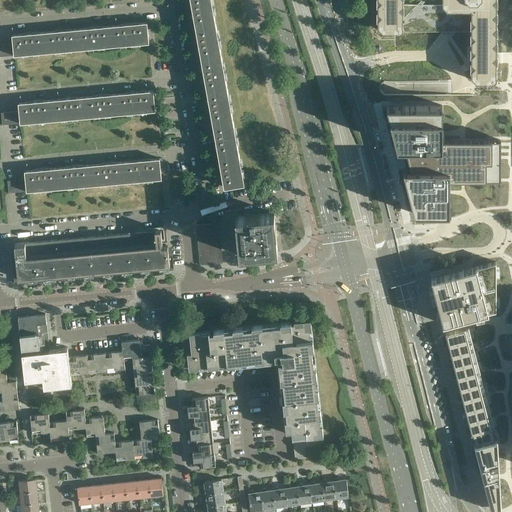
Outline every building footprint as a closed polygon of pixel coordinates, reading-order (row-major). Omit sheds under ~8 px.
[(211,0),(190,0),(195,25),(215,22),(211,0)] [(376,0),(376,5),(377,5),(378,5),(378,10),(377,10),(376,10),(376,19),(377,19),(378,19),(377,26),(377,54),(377,67),(377,83),(379,84),(380,85),(384,81),(449,81),(473,81),(476,81),(494,81),(496,79),(495,0),(376,0)] [(147,22),(110,26),(112,46),(149,42),(147,22)] [(201,58),(221,54),(215,22),(195,25),(201,58)] [(110,26),(77,29),(79,49),(112,46),(110,26)] [(77,29),(45,32),(47,52),(79,49),(77,29)] [(12,35),(13,43),(14,55),(47,52),(45,32),(12,35)] [(207,90),(227,86),(221,54),(201,58),(207,90)] [(212,122),(233,118),(227,86),(207,90),(212,122)] [(153,90),(116,93),(118,114),(155,110),(153,90)] [(116,93),(84,96),(86,117),(118,114),(116,93)] [(84,96),(51,100),(53,120),(86,117),(84,96)] [(463,97),(385,96),(387,105),(397,146),(404,170),(403,170),(414,214),(450,214),(450,213),(467,213),(494,206),(494,179),(500,179),(500,161),(500,157),(500,151),(500,144),(500,140),(494,140),(494,96),(463,97)] [(51,100),(18,103),(19,111),(20,123),(53,120),(51,100)] [(218,154),(238,150),(233,118),(212,122),(218,154)] [(218,154),(224,187),(244,183),(238,150),(218,154)] [(159,158),(123,161),(124,182),(161,178),(159,158)] [(123,161),(90,164),(92,185),(124,182),(123,161)] [(90,164),(57,167),(59,188),(92,185),(90,164)] [(57,167),(25,170),(24,170),(25,179),(26,191),(59,188),(57,167)] [(274,212),(235,216),(239,255),(278,251),(274,212)] [(165,265),(163,246),(158,247),(157,243),(157,240),(156,230),(147,231),(143,232),(134,232),(125,233),(107,235),(97,236),(88,237),(79,237),(70,238),(61,239),(52,240),(42,241),(33,242),(25,242),(15,243),(18,272),(18,279),(37,277),(46,276),(55,276),(64,275),(73,274),(82,273),(92,272),(101,271),(110,270),(128,269),(137,268),(147,267),(165,265)] [(496,261),(431,278),(432,285),(434,291),(435,294),(437,300),(439,311),(441,317),(443,324),(475,315),(483,313),(496,310),(496,304),(496,296),(496,276),(496,268),(496,261)] [(18,317),(27,398),(73,393),(72,384),(71,374),(69,356),(68,347),(50,349),(47,323),(46,313),(18,317)] [(319,396),(318,387),(318,386),(315,386),(314,378),(317,378),(317,377),(316,368),(316,367),(313,367),(311,349),(314,349),(313,348),(313,339),(312,338),(310,339),(309,330),(311,330),(311,329),(310,319),(294,321),(294,323),(291,324),(291,322),(291,321),(281,323),(280,323),(281,325),(272,326),(272,324),(268,324),(261,325),(213,330),(214,332),(210,333),(209,330),(209,331),(180,334),(180,341),(181,350),(189,350),(190,352),(187,353),(189,369),(256,362),(256,360),(265,359),(272,362),(275,358),(282,357),(282,361),(278,362),(290,361),(297,427),(286,429),(292,429),(293,438),(295,457),(305,456),(304,447),(314,446),(324,444),(322,425),(322,424),(320,425),(319,416),(321,416),(321,415),(320,406),(320,405),(317,406),(317,397),(319,397),(319,396)] [(468,328),(445,334),(448,345),(471,339),(468,328)] [(122,341),(122,350),(123,356),(124,356),(132,355),(151,354),(150,344),(141,345),(140,339),(122,341)] [(471,339),(448,345),(451,356),(474,350),(471,339)] [(112,356),(106,356),(107,367),(116,366),(116,369),(125,368),(124,356),(123,356),(122,350),(111,351),(112,356)] [(474,350),(451,356),(451,357),(454,367),(477,361),(474,350)] [(111,351),(88,354),(89,369),(98,368),(98,371),(107,370),(107,367),(106,356),(112,356),(111,351)] [(70,356),(69,356),(71,374),(71,371),(80,370),(80,373),(89,372),(89,369),(88,358),(87,354),(76,355),(76,356),(70,356)] [(151,354),(132,355),(134,367),(137,367),(137,375),(148,374),(153,374),(151,354)] [(477,361),(454,367),(454,368),(457,379),(480,372),(477,362),(477,361)] [(480,372),(457,379),(458,382),(460,390),(483,384),(480,373),(480,372)] [(137,394),(155,392),(154,385),(153,374),(148,374),(137,375),(135,376),(136,385),(139,385),(140,393),(137,394)] [(7,381),(0,382),(0,391),(2,391),(3,400),(14,399),(18,398),(17,392),(16,380),(7,381)] [(483,384),(460,390),(463,401),(486,395),(486,394),(483,384)] [(155,392),(137,394),(137,403),(156,401),(155,392)] [(486,395),(463,401),(465,412),(489,406),(486,395)] [(188,410),(189,410),(210,408),(208,396),(192,398),(193,404),(188,405),(188,410)] [(0,400),(0,401),(1,410),(19,407),(18,398),(14,399),(3,400),(0,400)] [(489,406),(465,412),(468,423),(491,417),(491,416),(489,406)] [(189,410),(188,410),(189,415),(194,415),(195,421),(211,419),(210,408),(189,410)] [(73,410),(67,411),(66,411),(67,420),(68,426),(77,425),(77,428),(86,427),(86,422),(85,418),(84,409),(73,410)] [(37,414),(31,415),(30,415),(32,433),(33,433),(32,430),(41,429),(41,432),(50,431),(51,431),(50,426),(50,422),(49,413),(37,414)] [(86,422),(86,427),(87,436),(87,433),(96,432),(96,435),(99,435),(105,433),(103,416),(91,417),(92,417),(85,418),(86,422)] [(491,417),(468,423),(471,434),(494,428),(494,427),(492,417),(491,417)] [(152,419),(139,421),(141,438),(151,437),(150,435),(159,434),(159,437),(160,437),(158,419),(152,419)] [(192,433),(212,430),(211,419),(195,421),(196,427),(190,428),(191,433),(192,433)] [(10,421),(0,422),(0,434),(1,441),(10,440),(9,437),(18,436),(18,439),(19,439),(17,421),(16,420),(16,421),(10,421)] [(50,422),(50,426),(51,431),(50,431),(51,440),(52,440),(51,437),(60,436),(60,439),(69,438),(68,426),(67,420),(56,421),(50,422)] [(494,428),(471,434),(472,434),(475,444),(474,444),(474,445),(497,439),(497,438),(495,439),(492,429),(495,428),(494,428)] [(212,430),(192,433),(191,433),(191,438),(197,438),(197,444),(213,442),(212,430)] [(105,433),(99,435),(100,443),(97,443),(98,453),(116,451),(116,446),(115,442),(115,439),(114,432),(105,433)] [(133,440),(134,444),(134,454),(143,454),(143,457),(153,456),(151,437),(141,438),(139,439),(133,440)] [(115,442),(116,446),(116,451),(117,460),(117,457),(125,456),(126,459),(135,458),(134,454),(134,444),(133,440),(133,439),(121,441),(115,442)] [(497,439),(474,445),(482,475),(491,511),(501,510),(499,475),(497,439)] [(193,455),(194,455),(215,453),(213,442),(197,444),(198,450),(193,450),(193,455)] [(215,453),(194,455),(194,456),(193,456),(194,461),(199,460),(200,467),(216,465),(215,453)] [(162,477),(149,479),(151,495),(164,494),(162,477)] [(333,478),(333,480),(336,498),(349,496),(346,479),(339,480),(338,477),(333,478)] [(36,478),(20,480),(21,492),(38,490),(36,478)] [(204,494),(206,494),(224,491),(222,478),(205,481),(206,488),(203,489),(204,494)] [(149,479),(138,480),(139,496),(151,495),(149,479)] [(321,480),(321,482),(324,500),(336,498),(333,480),(326,481),(326,479),(321,480)] [(138,480),(126,481),(127,498),(139,496),(138,480)] [(126,481),(114,483),(115,499),(127,498),(126,481)] [(309,482),(309,484),(311,501),(324,500),(321,482),(314,483),(314,481),(309,482)] [(114,483),(102,484),(104,501),(115,499),(114,483)] [(297,484),(297,486),(299,503),(311,501),(309,484),(302,485),(302,483),(297,484)] [(102,484),(90,485),(92,502),(104,501),(102,484)] [(78,487),(80,503),(92,502),(90,485),(78,487)] [(284,485),(285,487),(287,505),(299,503),(297,486),(290,487),(289,485),(284,485)] [(272,487),(272,489),(275,507),(287,505),(285,487),(278,488),(278,486),(272,487)] [(260,489),(260,491),(263,508),(275,507),(272,489),(266,490),(265,488),(260,489)] [(38,490),(21,492),(22,504),(39,502),(38,490)] [(253,490),(248,491),(251,510),(263,508),(260,491),(253,492),(253,490)] [(224,491),(206,494),(207,501),(205,501),(206,506),(208,506),(226,503),(224,491)] [(39,511),(39,502),(22,504),(23,511),(39,511)] [(227,511),(226,503),(208,506),(209,511),(227,511)]
